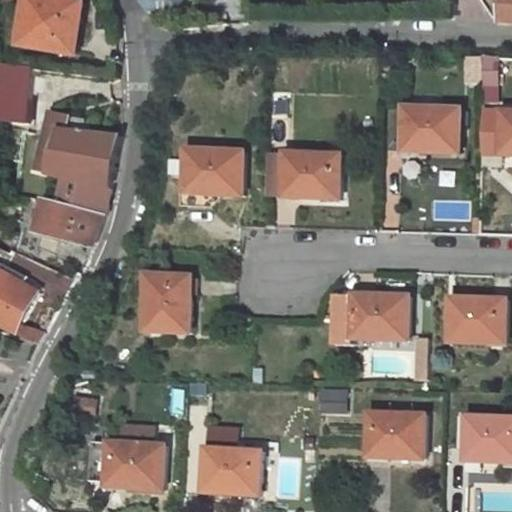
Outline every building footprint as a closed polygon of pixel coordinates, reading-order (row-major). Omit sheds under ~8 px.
[(84,55),(92,2),(80,0),(37,0),(30,47),(84,55)] [(511,0),(498,0),(498,17),(498,26),(511,26),(511,0)] [(0,100),(0,121),(34,125),(37,94),(39,68),(5,64),(0,100)] [(464,151),(465,108),(410,107),(409,147),(426,148),(426,151),(464,151)] [(71,135),(68,135),(59,176),(71,179),(113,188),(124,134),(92,131),(93,120),(76,118),(75,130),(72,130),(71,135)] [(248,194),(249,152),(193,150),(192,190),(211,190),(211,193),(248,194)] [(345,154),(290,153),(289,195),(328,196),(328,194),(345,194),(345,154)] [(30,251),(58,257),(62,238),(96,245),(107,214),(113,188),(71,179),(65,206),(52,203),(45,232),(34,230),(30,251)] [(11,273),(0,267),(0,322),(24,335),(44,341),(49,330),(30,325),(43,299),(22,288),(26,281),(33,285),(36,280),(14,267),(11,273)] [(195,332),(197,276),(154,275),(154,290),(151,290),(149,330),(195,332)] [(46,292),(33,285),(26,281),(22,288),(43,299),(46,292)] [(413,339),(414,296),(357,294),(356,333),(373,334),(373,338),(413,339)] [(511,298),(454,296),(453,340),(493,342),(493,338),(509,339),(511,298)] [(419,340),(419,380),(433,380),(432,340),(419,340)] [(429,458),(431,415),(374,413),(373,452),(389,453),(389,456),(429,458)] [(511,418),(471,417),(470,459),(509,461),(509,457),(511,457),(511,418)] [(125,425),(125,442),(142,443),(142,426),(125,425)] [(142,443),(125,442),(115,441),(112,482),(130,483),(129,486),(169,488),(171,444),(159,444),(159,427),(142,426),(142,443)] [(112,482),(115,441),(99,440),(97,481),(112,482)] [(267,450),(211,446),(208,490),(248,493),(248,490),(265,491),(267,450)]
